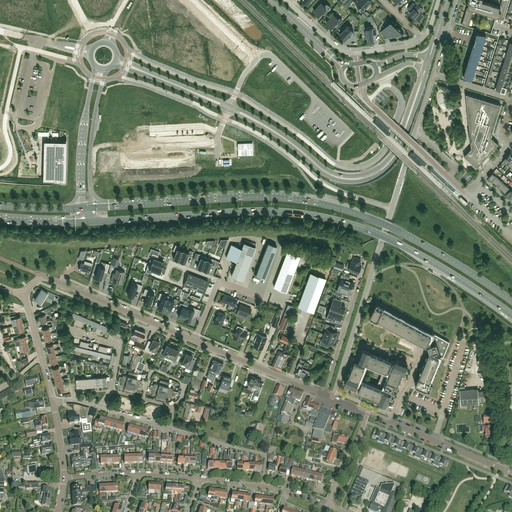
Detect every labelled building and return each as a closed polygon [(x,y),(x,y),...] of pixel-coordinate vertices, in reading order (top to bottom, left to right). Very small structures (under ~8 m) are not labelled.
[(370,2),(368,0),(356,0),(354,2),(359,7),(360,6),(360,7),(361,6),(364,9),(370,2)] [(469,2),(462,24),(468,26),(474,9),(477,10),(478,11),(488,14),(495,16),(496,16),(504,19),(509,0),(501,0),(501,1),(500,6),(482,1),(481,0),(467,0),(468,0),(467,0),(467,2),(469,2)] [(324,14),(331,7),(326,3),(324,5),(321,3),(314,11),(319,15),(324,10),(326,12),(324,14)] [(416,6),(412,3),(407,8),(411,11),(409,13),(413,17),(414,16),(418,19),(422,15),(419,12),(423,7),(418,3),(416,6)] [(336,26),(342,20),(339,17),(338,19),(334,14),(329,19),(329,18),(326,21),(327,21),(326,22),(331,27),(334,24),(336,26)] [(388,25),(389,26),(381,32),(381,31),(380,31),(382,35),(385,34),(387,36),(394,34),(395,35),(397,35),(404,33),(399,29),(399,27),(400,28),(396,26),(391,21),(390,21),(391,22),(388,25)] [(350,34),(353,31),(348,26),(347,26),(346,25),(344,28),(345,29),(340,34),(342,36),(342,37),(345,40),(348,36),(350,34)] [(376,34),(375,28),(372,28),(372,26),(366,27),(367,31),(364,32),(365,32),(366,38),(368,38),(368,40),(374,39),(373,34),(376,34)] [(0,54),(0,58),(4,59),(2,66),(7,67),(9,60),(11,51),(2,48),(0,54)] [(511,71),(511,67),(511,65),(503,62),(501,68),(511,71)] [(510,76),(511,71),(501,68),(500,73),(510,76)] [(508,81),(510,76),(500,73),(498,78),(508,81)] [(506,86),(508,81),(498,78),(496,83),(506,86)] [(505,91),(506,86),(496,83),(495,88),(505,91)] [(491,137),(501,104),(466,93),(469,130),(468,130),(470,141),(471,148),(464,156),(477,167),(498,144),(491,137)] [(44,158),(43,181),(51,181),(60,181),(65,181),(66,142),(66,138),(65,138),(65,142),(44,141),(44,149),(45,149),(44,158)] [(253,155),(252,142),(237,143),(238,147),(238,151),(238,155),(240,155),(241,155),(242,155),(253,155)] [(511,158),(511,154),(510,153),(505,159),(502,161),(506,165),(508,164),(511,158)] [(499,179),(492,172),(491,174),(488,177),(495,184),(499,179)] [(495,184),(502,190),(506,185),(499,179),(495,184)] [(502,190),(510,198),(511,196),(511,190),(506,185),(502,190)] [(459,198),(465,205),(467,202),(461,196),(459,198)] [(231,244),(226,257),(236,261),(231,275),(243,279),(255,246),(243,242),(241,248),(231,244)] [(268,269),(277,246),(268,242),(255,275),(265,279),(268,269)] [(175,244),(173,250),(176,251),(173,258),(179,261),(183,250),(177,248),(178,246),(175,244)] [(183,250),(179,261),(185,263),(187,256),(190,257),(192,251),(189,250),(189,252),(183,250)] [(288,251),(274,286),(287,291),(300,256),(288,251)] [(151,255),(149,263),(161,267),(162,265),(163,261),(157,259),(158,255),(153,253),(152,253),(151,255)] [(198,253),(196,259),(199,260),(196,267),(202,269),(207,257),(198,253)] [(113,257),(111,264),(117,266),(119,259),(113,257)] [(207,257),(202,269),(208,272),(211,265),(214,266),(216,260),(207,257)] [(361,266),(358,265),(360,259),(354,257),(352,262),(351,262),(349,269),(358,273),(361,266)] [(81,262),(78,269),(89,272),(92,263),(84,260),(83,263),(81,262)] [(95,277),(101,279),(103,271),(106,272),(109,264),(106,263),(105,267),(99,265),(98,267),(97,266),(96,270),(97,270),(95,277)] [(149,263),(145,271),(151,274),(152,271),(159,273),(161,267),(149,263)] [(121,284),(124,272),(116,269),(115,273),(113,273),(111,280),(112,281),(121,284)] [(188,274),(183,285),(184,285),(187,286),(187,287),(188,287),(190,287),(190,288),(195,276),(188,274)] [(311,274),(299,305),(314,311),(325,280),(311,274)] [(341,278),(339,284),(351,288),(353,282),(350,281),(348,280),(350,277),(341,274),(340,278),(341,278)] [(195,276),(190,288),(191,288),(193,288),(193,289),(194,289),(196,289),(196,290),(200,278),(195,276)] [(200,278),(196,290),(197,290),(199,291),(203,292),(202,292),(203,293),(207,281),(200,278)] [(128,290),(127,293),(127,294),(133,297),(136,289),(140,291),(142,285),(132,281),(129,290),(128,290)] [(349,294),(351,288),(339,284),(337,283),(337,284),(339,284),(337,290),(336,289),(334,293),(342,296),(343,292),(349,294)] [(269,285),(265,296),(277,301),(281,290),(269,285)] [(55,295),(41,288),(34,299),(41,304),(46,297),(53,300),(55,295)] [(145,288),(143,294),(146,296),(144,303),(150,305),(150,304),(151,304),(152,301),(151,301),(154,293),(149,291),(149,290),(145,288)] [(160,292),(157,298),(160,299),(157,307),(164,309),(163,309),(167,298),(168,298),(169,296),(160,292)] [(223,293),(221,300),(231,304),(232,301),(236,303),(237,298),(223,293)] [(167,298),(163,309),(164,309),(165,309),(164,310),(168,311),(169,311),(172,304),(175,305),(177,299),(174,298),(173,300),(168,298),(167,298)] [(330,309),(343,313),(345,307),(339,305),(341,301),(334,298),(330,309)] [(180,303),(178,308),(181,310),(178,316),(179,317),(179,318),(182,319),(183,318),(184,319),(189,306),(188,306),(180,303)] [(251,308),(240,304),(237,311),(248,315),(251,308)] [(434,335),(383,308),(376,304),(370,316),(377,320),(377,319),(415,340),(426,346),(427,344),(429,345),(428,345),(430,353),(432,352),(431,354),(429,353),(419,377),(418,377),(415,384),(428,390),(442,357),(443,358),(449,342),(434,334),(434,335)] [(184,319),(190,321),(192,314),(195,315),(196,312),(198,309),(189,305),(188,306),(189,306),(184,319)] [(326,319),(334,321),(335,317),(341,319),(343,313),(330,309),(326,319)] [(77,326),(81,316),(73,312),(71,316),(74,318),(75,318),(75,320),(73,324),(77,326)] [(221,325),(225,315),(217,312),(213,322),(221,325)] [(45,319),(45,317),(46,317),(46,315),(44,315),(44,314),(38,316),(40,323),(43,322),(50,321),(49,318),(45,319)] [(10,317),(11,319),(11,320),(13,326),(12,326),(13,326),(22,324),(20,316),(17,317),(17,315),(10,317)] [(58,322),(60,315),(59,315),(58,315),(57,319),(51,320),(52,324),(58,322)] [(284,315),(281,322),(287,325),(290,317),(284,315)] [(86,323),(87,319),(81,316),(77,326),(81,327),(83,323),(83,322),(86,323)] [(95,333),(99,324),(88,319),(86,323),(92,325),(93,326),(93,327),(91,331),(95,333)] [(327,329),(324,334),(335,338),(337,332),(334,331),(335,326),(326,323),(324,328),(327,329)] [(24,331),(22,324),(13,326),(15,333),(24,331)] [(100,330),(101,329),(103,330),(106,331),(107,327),(99,324),(95,333),(99,335),(100,330)] [(130,339),(128,342),(135,344),(136,341),(141,330),(134,328),(130,339)] [(243,331),(236,328),(233,337),(239,340),(240,337),(245,339),(247,334),(242,332),(243,331)] [(135,344),(134,346),(138,348),(142,349),(144,345),(140,343),(145,332),(141,330),(136,341),(135,344)] [(254,346),(262,349),(267,337),(258,334),(257,338),(256,338),(254,342),(255,342),(254,346)] [(321,339),(319,344),(328,347),(329,343),(333,344),(335,338),(324,334),(322,340),(321,339)] [(287,343),(290,338),(283,335),(280,340),(287,343)] [(27,343),(25,336),(19,337),(16,338),(17,341),(18,345),(27,343)] [(158,349),(159,345),(158,345),(159,342),(153,339),(151,343),(148,341),(144,350),(150,352),(151,350),(155,351),(157,348),(158,349)] [(82,352),(84,342),(80,341),(79,345),(79,347),(74,345),(73,350),(82,352)] [(91,354),(92,350),(87,349),(88,343),(84,342),(82,352),(91,354)] [(26,351),(29,350),(27,343),(18,345),(20,352),(18,352),(20,358),(25,357),(24,355),(26,354),(26,351)] [(92,354),(101,357),(103,346),(99,345),(97,351),(96,351),(93,350),(92,354)] [(169,357),(173,346),(170,345),(169,346),(166,345),(164,350),(161,349),(158,356),(167,360),(169,357)] [(101,357),(109,359),(110,354),(108,354),(106,353),(107,347),(103,346),(101,357)] [(177,356),(179,350),(176,349),(177,348),(173,346),(169,357),(172,359),(171,362),(177,364),(180,357),(177,356)] [(277,347),(275,351),(276,353),(277,353),(275,357),(276,357),(272,366),(276,368),(283,352),(285,349),(279,346),(277,347)] [(390,393),(391,389),(393,390),(395,384),(397,385),(401,376),(402,372),(403,373),(408,362),(396,358),(395,362),(391,360),(391,361),(372,353),(372,352),(362,348),(357,359),(359,360),(358,363),(354,362),(349,374),(348,374),(344,384),(355,389),(356,387),(359,388),(358,392),(377,400),(387,405),(392,393),(390,393)] [(281,370),(288,354),(283,352),(276,368),(281,370)] [(191,370),(194,361),(191,360),(192,356),(186,353),(185,356),(184,356),(182,359),(183,360),(182,363),(186,365),(185,367),(191,370)] [(300,359),(297,368),(298,368),(295,376),(300,378),(304,369),(303,368),(305,361),(300,359)] [(211,379),(218,362),(213,360),(209,370),(207,377),(211,379)] [(141,371),(143,367),(145,364),(138,361),(135,368),(141,371)] [(219,374),(223,364),(218,362),(211,379),(213,376),(215,377),(216,373),(219,374)] [(305,380),(308,374),(310,374),(311,372),(304,369),(300,378),(305,380)] [(61,378),(60,375),(66,374),(65,371),(60,373),(53,374),(55,380),(61,378)] [(141,382),(142,380),(137,378),(138,373),(129,371),(127,376),(122,374),(122,377),(119,376),(118,381),(120,382),(120,384),(125,385),(123,390),(133,393),(134,388),(139,389),(140,387),(142,388),(144,383),(141,382)] [(189,384),(191,377),(184,375),(182,382),(189,384)] [(219,386),(227,389),(231,378),(223,375),(219,386)] [(39,384),(37,376),(24,379),(26,387),(39,384)] [(244,386),(242,391),(246,392),(250,394),(257,378),(252,376),(248,385),(250,385),(249,388),(244,386)] [(257,378),(250,394),(252,395),(251,399),(253,400),(254,396),(255,396),(255,395),(259,397),(261,387),(259,387),(261,380),(257,378)] [(173,390),(173,388),(168,387),(169,382),(160,379),(159,384),(154,383),(153,385),(151,385),(149,389),(152,390),(151,392),(156,394),(155,399),(164,401),(166,396),(171,398),(171,395),(177,397),(178,395),(177,394),(178,392),(175,391),(173,390)] [(221,399),(225,388),(220,387),(216,397),(220,398),(218,404),(221,405),(223,400),(221,399)] [(280,398),(283,389),(277,387),(274,395),(280,398)] [(33,397),(31,389),(31,388),(24,390),(26,399),(33,397)] [(293,400),(297,391),(290,388),(286,397),(287,398),(293,400)] [(2,400),(12,394),(9,389),(0,394),(0,400),(0,401),(2,400)] [(490,390),(478,391),(478,389),(465,389),(460,390),(461,405),(479,404),(479,401),(491,400),(490,390)] [(300,400),(303,393),(297,391),(293,400),(295,401),(296,401),(297,400),(300,401),(300,400)] [(295,401),(293,400),(287,398),(286,400),(285,402),(293,406),(295,401)] [(324,431),(330,417),(317,412),(320,406),(313,403),(314,401),(307,399),(305,403),(304,403),(302,409),(306,410),(307,408),(312,410),(309,415),(317,418),(317,419),(312,417),(310,421),(315,423),(313,429),(324,431)] [(44,408),(43,400),(42,400),(32,402),(28,403),(29,406),(33,406),(33,410),(44,408)] [(183,418),(189,420),(192,409),(194,410),(195,405),(186,402),(185,407),(186,407),(183,418)] [(289,416),(293,406),(285,402),(281,413),(289,416)] [(29,410),(20,412),(15,413),(15,416),(16,420),(22,419),(31,417),(29,410)] [(79,423),(79,424),(82,423),(82,425),(87,424),(87,420),(81,420),(80,419),(79,419),(78,418),(75,418),(74,413),(68,414),(69,424),(79,423)] [(47,426),(46,418),(38,420),(36,419),(32,420),(32,421),(34,421),(36,428),(42,427),(43,431),(46,430),(45,430),(45,427),(47,426)] [(103,430),(104,427),(106,420),(100,418),(99,421),(95,420),(93,428),(100,430),(100,429),(103,430)] [(308,420),(305,426),(313,429),(315,423),(308,420)] [(121,446),(123,437),(124,433),(122,432),(124,425),(118,423),(116,430),(121,432),(117,446),(121,446)] [(260,436),(263,426),(254,423),(253,423),(253,424),(252,424),(251,425),(251,426),(251,427),(252,428),(253,429),(252,434),(260,436)] [(90,424),(87,424),(82,425),(81,425),(83,434),(91,432),(90,424)] [(127,433),(133,435),(135,428),(129,426),(127,433)] [(492,428),(489,428),(489,427),(482,427),(482,432),(485,432),(485,439),(493,438),(492,428)] [(146,432),(147,431),(141,429),(139,437),(148,439),(149,433),(146,432)] [(380,443),(384,434),(375,430),(372,436),(378,439),(377,442),(378,442),(380,443)] [(69,438),(70,446),(80,444),(80,441),(81,440),(81,432),(70,434),(71,434),(71,438),(69,438)] [(334,434),(332,443),(336,444),(337,442),(347,444),(348,437),(347,437),(334,434)] [(391,444),(393,438),(384,434),(380,443),(384,445),(385,442),(391,444)] [(41,447),(41,443),(50,442),(49,435),(39,437),(40,438),(32,439),(33,445),(29,446),(30,448),(39,447),(40,447),(41,447)] [(402,442),(393,438),(391,444),(397,447),(395,450),(399,451),(402,442)] [(412,446),(402,442),(399,451),(402,452),(403,450),(409,452),(412,446)] [(52,453),(51,445),(41,447),(40,447),(42,455),(52,453)] [(421,450),(412,446),(409,452),(415,454),(414,457),(417,459),(421,450)] [(335,458),(337,453),(329,449),(328,453),(327,452),(326,454),(324,454),(335,458)] [(430,454),(421,450),(417,459),(421,460),(422,457),(428,460),(430,454)] [(86,460),(85,454),(80,454),(80,455),(71,456),(71,462),(81,461),(86,460)] [(332,464),(335,458),(324,454),(323,457),(327,459),(326,462),(332,464)] [(439,458),(430,454),(428,460),(433,462),(432,465),(436,466),(439,458)] [(270,464),(268,471),(275,472),(276,467),(278,467),(280,457),(278,457),(277,463),(274,462),(273,464),(270,464)] [(449,462),(439,458),(436,466),(439,468),(440,465),(446,468),(449,462)] [(286,475),(287,469),(288,465),(291,466),(292,460),(289,459),(288,465),(285,465),(284,469),(281,468),(280,474),(286,475)] [(55,476),(54,469),(38,471),(37,466),(24,467),(25,476),(38,474),(38,475),(43,474),(44,478),(55,476)] [(357,477),(350,494),(361,499),(369,482),(359,478),(362,472),(359,471),(356,477),(357,477)] [(391,511),(398,497),(391,494),(394,487),(393,487),(390,486),(386,484),(385,486),(385,487),(382,486),(380,489),(376,488),(370,502),(372,503),(369,510),(373,511),(377,511),(378,511),(380,511),(391,511)] [(163,488),(163,495),(168,496),(171,496),(171,492),(172,486),(165,485),(165,489),(163,488)] [(80,492),(80,488),(75,488),(75,486),(72,487),(72,488),(72,495),(80,494),(82,494),(82,493),(86,493),(86,491),(80,492)] [(51,495),(50,495),(44,494),(42,494),(41,493),(40,497),(37,496),(36,499),(40,500),(40,499),(43,500),(50,502),(51,495)] [(351,511),(356,511),(360,501),(353,498),(348,511),(351,511)] [(48,508),(50,502),(43,500),(40,499),(40,500),(36,499),(36,501),(42,503),(42,506),(48,508)] [(73,501),(73,507),(79,506),(80,510),(84,511),(83,511),(91,511),(92,511),(84,509),(84,507),(81,504),(80,500),(73,501)]
